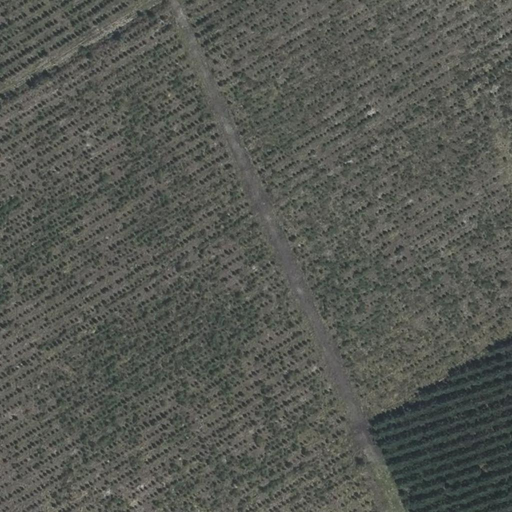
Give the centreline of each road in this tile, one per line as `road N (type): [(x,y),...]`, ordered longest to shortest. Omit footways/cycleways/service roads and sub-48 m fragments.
road 1 (track): [(398,511),(173,0)]
road 2 (track): [(0,101),(170,0)]
